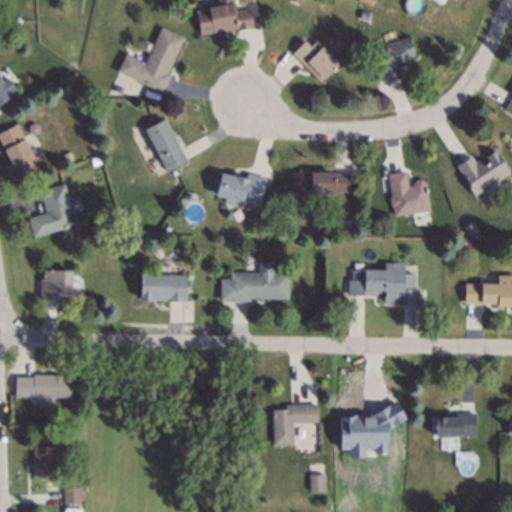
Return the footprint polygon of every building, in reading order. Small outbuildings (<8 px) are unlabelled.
[(230,0),(232,9),(246,7),(249,25),(209,32),(209,30),(197,32),(193,9),(216,4),(215,0),(230,0)] [(355,16),(357,9),(365,11),(363,18),(355,16)] [(10,19),(14,15),(19,19),(16,23),(10,19)] [(180,37),(163,72),(167,73),(159,91),(114,69),(122,52),(141,60),(157,26),(180,37)] [(369,48),(405,35),(412,55),(403,58),(404,61),(394,65),(397,75),(381,81),(369,48)] [(316,79),(289,51),(301,39),(307,45),(312,39),(334,62),(320,77),(319,76),(316,79)] [(0,101),(0,80),(10,93),(0,101)] [(511,113),(501,107),(511,92),(511,113)] [(183,159),(164,170),(142,127),(161,117),(183,159)] [(24,127),(26,123),(30,121),(34,122),(36,126),(35,131),(31,133),(27,132),(24,127)] [(0,129),(13,122),(35,165),(15,175),(0,146),(0,129)] [(507,171),(487,184),(488,186),(480,191),(479,189),(471,194),(458,173),(459,173),(453,164),(467,155),(471,161),(492,148),(507,171)] [(70,158),(63,161),(60,153),(67,150),(70,158)] [(256,204),(239,199),(239,200),(212,193),(212,192),(208,191),(214,170),(241,177),(243,171),(263,177),(256,204)] [(422,181),(426,208),(391,214),(390,205),(388,204),(387,197),(388,195),(385,172),(402,170),(404,185),(408,184),(412,179),(418,178),(422,181)] [(288,189),(289,171),(346,172),(345,191),(330,190),(330,192),(307,191),(307,190),(288,189)] [(31,234),(26,216),(43,211),(36,189),(61,182),(72,223),(31,234)] [(243,217),(253,210),(259,217),(249,225),(243,217)] [(463,228),(469,223),(475,231),(468,235),(463,228)] [(368,295),(345,295),(345,278),(348,278),(348,269),(381,270),(381,261),(400,262),(400,272),(410,272),(410,286),(415,287),(415,303),(391,302),(391,300),(381,300),(381,291),(368,291),(368,295)] [(67,294),(58,294),(58,298),(37,297),(38,274),(40,274),(40,268),(68,269),(67,294)] [(217,299),(217,277),(227,277),(227,271),(285,272),(285,297),(246,296),(246,300),(227,300),(227,299),(217,299)] [(137,273),(182,274),(182,300),(162,299),(162,295),(148,295),(148,298),(137,297),(137,273)] [(493,301),(461,300),(461,281),(494,282),(494,274),(511,274),(511,304),(493,304),(493,301)] [(15,395),(16,374),(71,375),(71,397),(15,395)] [(271,443),(268,409),(284,408),(284,401),(302,400),(304,418),(287,420),(289,441),(271,443)] [(439,436),(439,409),(476,410),(475,437),(439,436)] [(33,438),(33,429),(46,430),(46,438),(33,438)] [(32,474),(31,445),(50,445),(50,474),(32,474)] [(319,473),(311,472),(312,461),(320,461),(319,473)] [(309,492),(325,491),(324,474),(308,475),(309,492)] [(59,505),(58,484),(75,483),(76,505),(59,505)]
